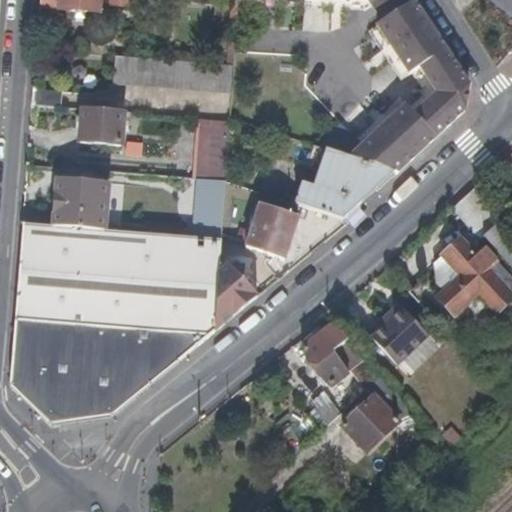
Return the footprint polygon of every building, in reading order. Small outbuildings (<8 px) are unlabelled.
[(100,14),(101,0),(41,0),(41,8),(40,10),(100,14)] [(455,68),(439,45),(409,0),(402,0),(397,4),(372,21),(405,69),(415,60),(432,82),(435,87),(417,102),(447,113),(450,113),(452,83),(455,68)] [(233,64),(235,43),(228,43),(226,64),(233,64)] [(231,93),(233,65),(233,64),(226,64),(116,56),(114,86),(231,93)] [(61,110),(62,94),(33,92),(32,107),(61,110)] [(388,171),(446,119),(447,113),(417,102),(406,113),(397,103),(344,155),(343,157),(387,172),(388,171)] [(121,148),(124,115),(82,112),(80,145),(121,148)] [(225,182),(229,123),(200,121),(196,180),(215,182),(225,182)] [(343,157),(333,153),(326,172),(333,176),(329,192),(321,189),(321,190),(313,213),(347,224),(401,176),(387,172),(343,157)] [(329,192),(333,176),(326,172),(321,189),(329,192)] [(123,234),(126,188),(58,181),(53,228),(69,229),(123,234)] [(221,243),(224,198),(224,193),(225,182),(215,182),(212,242),(221,243)] [(313,213),(321,190),(306,184),(299,208),(313,213)] [(232,208),(232,196),(224,193),(224,198),(224,208),(232,208)] [(511,243),(497,228),(497,225),(469,193),(452,208),(472,231),(481,240),(484,237),(511,268),(511,243)] [(285,261),(298,218),(261,205),(247,250),(285,261)] [(219,264),(221,243),(212,242),(123,234),(69,229),(53,228),(23,225),(23,227),(18,285),(217,302),(219,264)] [(511,301),(511,295),(460,241),(442,258),(458,272),(433,297),(421,284),(408,295),(422,310),(431,319),(443,307),(454,318),(479,295),(499,315),(511,301)] [(215,333),(258,298),(244,282),(244,267),(219,264),(217,302),(215,333)] [(128,405),(215,333),(217,302),(18,285),(10,387),(22,398),(29,391),(49,407),(43,415),(49,422),(53,429),(112,420),(128,405)] [(385,327),(371,339),(404,376),(437,346),(404,309),(385,327)] [(385,327),(382,321),(367,334),(371,339),(385,327)] [(349,374),(333,353),(347,344),(336,325),(303,350),(330,388),(349,374)] [(383,375),(369,361),(355,373),(369,388),(374,383),(383,375)] [(407,401),(383,375),(374,383),(389,398),(392,396),(401,406),(407,401)] [(49,407),(29,391),(22,398),(43,415),(49,407)] [(328,426),(341,414),(322,393),(308,405),(314,412),(308,417),(319,430),(326,425),(328,426)] [(341,428),(365,456),(398,426),(374,398),(341,428)]
